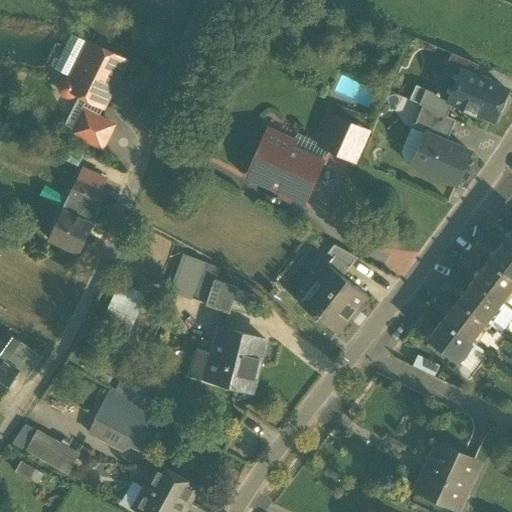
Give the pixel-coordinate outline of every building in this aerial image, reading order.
[(126,61),(90,43),(72,79),(68,79),(65,80),(63,82),(61,85),(61,88),(62,91),(64,94),(67,96),(70,96),(74,95),(76,92),(104,106),(126,61)] [(478,66),(452,55),(447,66),(462,72),(474,77),(478,66)] [(474,77),(462,72),(450,100),(449,102),(452,103),(464,108),(463,111),(477,117),(478,115),(494,121),(498,112),(500,113),(502,110),(504,106),(505,101),(503,100),(507,91),(474,77)] [(450,100),(426,90),(419,105),(422,107),(447,117),(452,103),(449,102),(450,100)] [(447,117),(422,107),(413,129),(426,135),(426,134),(446,143),(456,121),(447,117)] [(113,125),(85,111),(74,133),(102,147),(113,125)] [(370,133),(332,116),(325,131),(336,136),(329,151),(356,163),(370,133)] [(293,142),(268,131),(248,176),(305,201),(322,163),(290,148),(293,142)] [(446,143),(426,134),(426,135),(419,152),(422,153),(416,168),(456,185),(470,153),(446,143)] [(106,180),(82,169),(76,181),(100,192),(106,180)] [(100,192),(76,181),(69,195),(69,196),(93,207),(94,206),(100,192)] [(93,207),(69,196),(69,195),(62,210),(63,210),(93,224),(100,209),(94,206),(93,207)] [(93,224),(63,210),(49,240),(79,255),(93,224)] [(511,247),(504,241),(489,261),(511,278),(511,247)] [(357,258),(334,245),(321,261),(327,266),(328,264),(342,276),(357,258)] [(511,290),(511,278),(489,261),(474,281),(503,303),(511,290)] [(342,276),(328,264),(327,266),(316,279),(323,285),(304,308),(335,333),(366,295),(342,276)] [(205,265),(193,301),(207,305),(215,281),(218,269),(205,265)] [(136,328),(148,290),(117,281),(105,318),(136,328)] [(237,288),(215,281),(207,305),(230,312),(237,288)] [(503,303),(474,281),(458,301),(488,323),(502,304),(503,303)] [(458,301),(443,320),(472,343),(488,323),(458,301)] [(511,311),(502,304),(488,323),(502,333),(511,319),(511,311)] [(472,343),(443,320),(428,340),(456,362),(472,343)] [(221,329),(206,378),(252,391),(265,340),(221,329)] [(6,332),(0,339),(0,357),(6,362),(20,342),(6,332)] [(30,350),(17,369),(18,371),(27,377),(41,357),(30,350)] [(6,362),(0,357),(0,396),(18,371),(17,369),(6,362)] [(157,417),(110,392),(96,420),(129,437),(126,443),(140,450),(157,417)] [(126,443),(129,437),(96,420),(88,435),(122,450),(126,443)] [(27,452),(67,474),(78,454),(38,432),(27,452)] [(477,461),(440,444),(419,492),(456,508),(477,461)] [(185,511),(199,489),(158,466),(144,490),(148,491),(137,511),(139,511),(185,511)] [(137,511),(148,491),(144,490),(134,484),(123,504),(137,511)]
